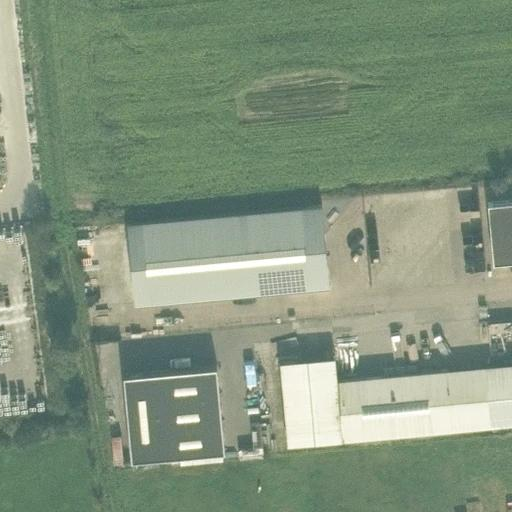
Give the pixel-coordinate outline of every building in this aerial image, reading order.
[(511,199),(488,202),(494,261),(511,259),(511,199)] [(321,204),(130,222),(102,224),(109,304),(137,301),(329,283),(321,204)] [(511,362),(491,364),(496,424),(511,422),(511,362)] [(124,373),(132,458),(225,449),(217,364),(124,373)] [(458,427),(453,368),(337,379),(343,438),(458,427)]
